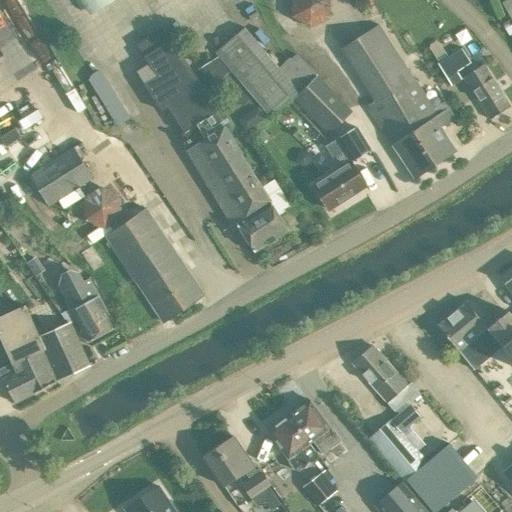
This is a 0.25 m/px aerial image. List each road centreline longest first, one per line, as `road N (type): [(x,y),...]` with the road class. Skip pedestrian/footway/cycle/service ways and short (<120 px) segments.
road 1 (residential): [(3,433),(511,141)]
road 2 (tertiary): [(33,493),(511,243)]
